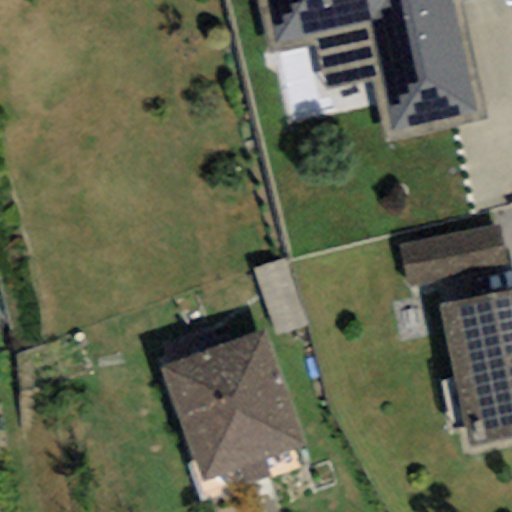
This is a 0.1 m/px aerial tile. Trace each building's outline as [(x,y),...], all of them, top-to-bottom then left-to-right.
[(456,7),(454,0),(255,0),(268,59),(314,49),(324,95),(371,85),(384,145),(481,124),(456,7)] [(502,231),(398,251),(406,294),(510,274),(502,231)] [(250,273),(273,340),(306,329),(282,261),(250,273)] [(511,297),(441,312),(470,456),(511,447),(511,297)] [(262,337),(161,374),(203,486),(303,449),(262,337)]
